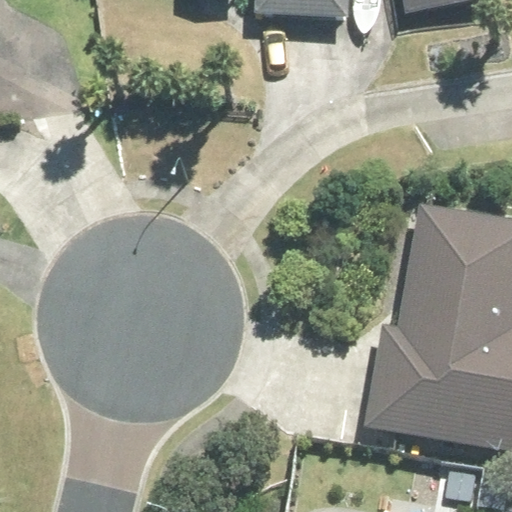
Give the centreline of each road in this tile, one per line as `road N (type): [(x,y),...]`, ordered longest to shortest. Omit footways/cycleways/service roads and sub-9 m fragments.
road 1 (unknown): [(162,186),(355,129),(511,103)]
road 2 (residential): [(148,307),(97,511)]
